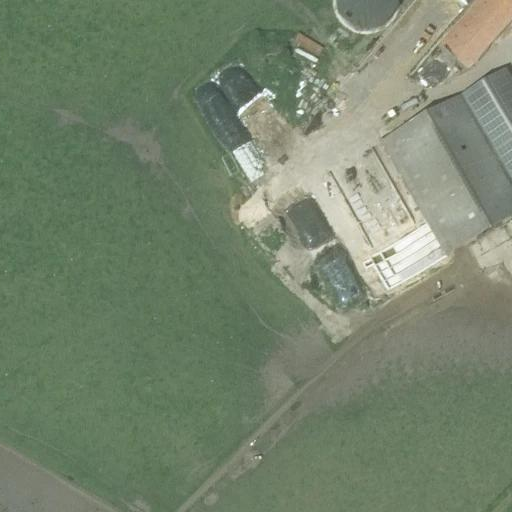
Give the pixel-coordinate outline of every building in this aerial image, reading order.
[(255,0),(257,23),(312,21),(310,0),(255,0)] [(353,0),(367,23),(401,3),(398,0),(353,0)] [(401,83),(471,0),(417,0),(370,57),(401,83)] [(468,75),(511,24),(511,0),(478,0),(437,48),(468,75)] [(511,88),(505,75),(469,96),(382,145),(446,258),(511,220),(511,88)]
